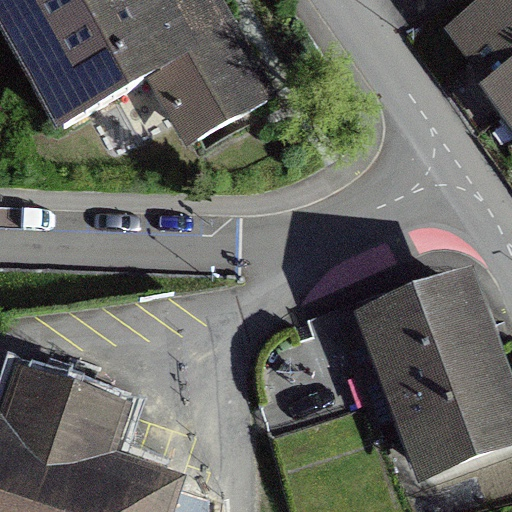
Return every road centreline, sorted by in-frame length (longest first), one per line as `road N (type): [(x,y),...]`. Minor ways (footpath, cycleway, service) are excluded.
road 1 (residential): [(0,245),(305,255)]
road 2 (residential): [(305,255),(222,347),(227,511)]
road 3 (unclassified): [(338,0),(464,184)]
road 4 (residential): [(305,255),(464,184)]
